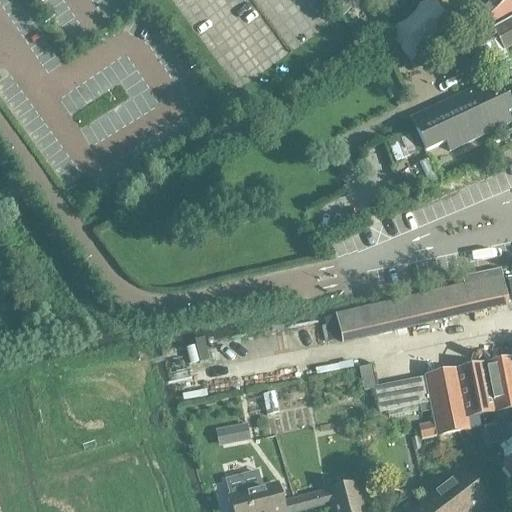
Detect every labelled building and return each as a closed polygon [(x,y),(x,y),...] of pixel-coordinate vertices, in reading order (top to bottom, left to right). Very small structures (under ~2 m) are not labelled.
[(324,0),(344,17),(353,6),(345,0),(324,0)] [(393,0),(388,5),(391,8),(396,4),(400,8),(407,0),(393,0)] [(413,54),(464,21),(450,0),(422,0),(391,21),(413,54)] [(511,0),(509,0),(511,4),(511,19),(465,46),(486,83),(505,73),(495,56),(511,46),(511,0)] [(484,0),(495,11),(507,0),(484,0)] [(481,86),(409,120),(425,153),(445,143),(449,152),(511,123),(506,114),(511,111),(511,109),(501,87),(485,95),(481,86)] [(462,286),(335,316),(341,343),(507,305),(499,271),(461,280),(462,286)] [(511,409),(511,360),(373,389),(379,414),(430,404),(434,421),(437,437),(467,431),(465,419),(511,409)] [(432,424),(417,427),(420,441),(435,438),(432,424)] [(214,431),(217,448),(249,442),(246,425),(214,431)] [(495,426),(483,428),(486,447),(499,445),(495,426)] [(417,437),(410,439),(412,452),(420,450),(417,437)] [(443,439),(432,441),(434,448),(444,446),(443,439)] [(511,460),(502,468),(511,480),(511,460)] [(472,511),(486,502),(482,497),(464,473),(429,500),(428,499),(419,506),(419,507),(412,511),(472,511)] [(299,511),(301,511),(298,500),(282,504),(276,485),(228,498),(232,511),(299,511)] [(362,511),(355,485),(298,500),(301,511),(329,504),(330,509),(331,511),(362,511)]
